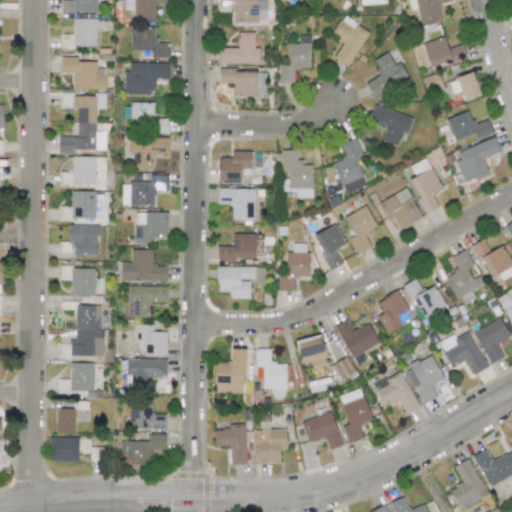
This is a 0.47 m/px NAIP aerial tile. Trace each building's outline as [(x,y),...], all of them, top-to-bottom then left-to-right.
[(61,0),(61,12),(96,13),(96,0),(61,0)] [(168,0),(123,0),(123,8),(133,8),(133,19),(154,20),(154,4),(168,4),(168,0)] [(218,0),(218,6),(232,7),(232,21),(266,22),(266,0),(218,0)] [(441,21),(438,4),(451,2),(450,0),(407,0),(409,10),(416,9),(419,24),(441,21)] [(332,58),(347,67),(368,31),(342,15),(330,35),(342,42),(332,58)] [(95,46),(96,19),(71,18),(71,34),(61,34),(61,46),(95,46)] [(130,50),(150,50),(150,57),(168,58),(168,43),(155,42),(155,28),(130,28),(130,50)] [(219,47),(218,63),(258,63),(258,48),(253,48),(253,32),(237,32),(237,47),(219,47)] [(462,43),(447,48),(443,36),(421,43),(429,69),(466,57),(462,43)] [(372,97),(407,76),(399,62),(394,65),(386,52),(371,61),(379,74),(363,83),(372,97)] [(71,88),(103,89),(104,69),(95,68),(95,61),(76,61),(76,56),(59,56),(59,73),(71,73),(71,88)] [(123,93),(154,94),(154,78),(168,79),(168,63),(130,63),(130,72),(123,71),(123,93)] [(218,83),(233,83),(233,95),(255,96),(256,70),(218,69),(218,83)] [(452,94),(459,91),(463,101),(480,96),(472,72),(448,80),(452,94)] [(265,73),(257,73),(256,95),(264,95),(265,73)] [(102,150),(102,132),(95,132),(95,108),(104,108),(104,95),(72,95),(72,89),(60,89),(59,107),(76,108),(76,137),(58,136),(57,153),(72,154),(72,149),(102,150)] [(167,133),(168,118),(154,118),(154,102),(129,102),(129,126),(149,126),(149,133),(167,133)] [(381,141),(397,146),(401,132),(406,133),(411,118),(375,106),(370,120),(386,126),(381,141)] [(473,134),(475,140),(492,133),(487,119),(473,124),(468,110),(445,119),(454,141),(473,134)] [(149,168),(149,153),(168,153),(168,138),(127,137),(127,154),(133,154),(132,168),(149,168)] [(462,183),(488,173),(482,158),(499,152),(493,137),(456,152),(459,159),(454,161),(462,183)] [(343,194),(365,186),(355,158),(361,156),(354,138),(339,144),(345,157),(331,162),(343,194)] [(311,188),(311,164),(295,164),(295,150),(280,149),(280,168),(288,168),(287,188),(311,188)] [(250,151),(230,152),(230,159),(218,159),(218,182),(240,182),(240,169),(250,168),(250,151)] [(58,184),(94,185),(94,157),(71,156),(70,172),(59,171),(58,184)] [(407,180),(426,213),(437,207),(430,194),(441,188),(429,167),(407,180)] [(121,183),(121,205),(152,206),(153,190),(167,190),(167,175),(133,174),(133,183),(121,183)] [(253,220),(253,188),(217,188),(217,202),(231,202),(230,219),(253,220)] [(388,222),(395,218),(401,228),(421,216),(404,188),(377,203),(388,222)] [(94,191),(70,191),(70,207),(59,207),(59,219),(93,219),(94,191)] [(344,217),(354,235),(347,238),(357,254),(370,246),(363,234),(376,227),(364,205),(344,217)] [(166,212),(134,212),(134,238),(142,238),(142,243),(153,242),(153,236),(167,236),(166,212)] [(330,270),(341,263),(333,250),(344,243),(333,224),(311,236),(330,270)] [(96,225),(67,225),(67,245),(74,245),(74,255),(96,255),(96,225)] [(216,259),(254,260),(255,234),(231,234),(231,245),(217,245),(216,259)] [(489,279),(499,273),(502,279),(511,273),(511,266),(501,245),(489,251),(482,239),(471,245),(489,279)] [(307,277),(307,243),(292,243),(292,252),(285,252),(284,273),(278,272),(277,290),(293,291),(293,277),(307,277)] [(152,249),(130,250),(130,262),(119,262),(120,281),(166,280),(166,265),(152,266),(152,249)] [(455,298),(483,284),(478,275),(471,278),(467,269),(473,266),(464,249),(450,257),(457,270),(444,276),(455,298)] [(229,299),(249,299),(249,280),(253,280),(253,283),(263,283),(263,267),(217,266),(217,292),(229,292),(229,299)] [(69,295),(93,296),(93,267),(58,267),(58,280),(70,280),(69,295)] [(423,321),(446,307),(432,284),(420,292),(413,280),(402,286),(423,321)] [(167,286),(124,285),(124,318),(147,318),(147,302),(166,302),(167,286)] [(377,317),(387,334),(403,324),(396,314),(406,308),(395,290),(374,303),(381,315),(377,317)] [(472,330),(488,364),(501,358),(495,344),(509,337),(500,317),(472,330)] [(367,323),(352,331),(345,319),(333,326),(351,358),(378,343),(367,323)] [(153,325),(132,324),(132,342),(143,342),(142,355),(165,356),(166,332),(152,331),(153,325)] [(472,375),(486,367),(467,332),(444,344),(455,364),(464,359),(472,375)] [(294,342),(301,365),(310,362),(312,367),(327,362),(319,334),(294,342)] [(213,392),(243,393),(244,349),(230,348),(229,362),(214,362),(213,392)] [(269,349),(254,349),(254,367),(262,367),(262,387),(271,388),(271,397),(284,398),(285,363),(269,363),(269,349)] [(420,404),(435,397),(430,384),(442,379),(431,355),(404,368),(420,404)] [(336,381),(354,372),(345,356),(328,366),(336,381)] [(165,359),(126,360),(127,390),(147,390),(147,376),(165,376),(165,359)] [(57,391),(93,391),(93,363),(69,362),(68,379),(57,379),(57,391)] [(415,406),(401,371),(372,383),(382,405),(397,399),(402,412),(415,406)] [(164,428),(164,414),(150,414),(150,408),(128,407),(128,428),(164,428)] [(73,433),(74,408),(55,408),(55,433),(73,433)] [(300,422),(308,442),(323,437),(328,450),(342,445),(329,411),(300,422)] [(244,424),(227,425),(227,429),(212,430),(213,446),(229,445),(229,464),(245,463),(244,424)] [(279,463),(279,450),(286,449),(285,429),(254,430),(255,463),(279,463)] [(146,441),(120,441),(119,464),(150,465),(150,449),(164,450),(165,434),(146,434),(146,441)] [(77,462),(78,438),(49,437),(48,461),(77,462)] [(487,486),(511,473),(511,452),(511,450),(490,461),(484,449),(471,455),(487,486)] [(487,494),(467,458),(452,466),(461,483),(448,490),(457,505),(470,498),(473,502),(487,494)] [(389,503),(392,511),(426,511),(422,502),(407,509),(402,497),(389,503)]
